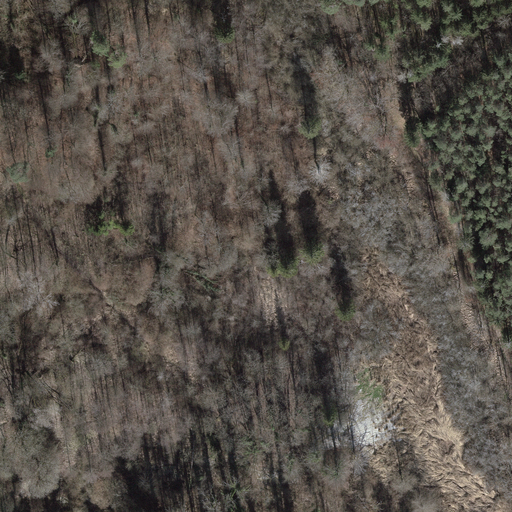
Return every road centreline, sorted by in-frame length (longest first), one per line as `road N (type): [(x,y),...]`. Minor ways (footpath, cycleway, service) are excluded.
road 1 (track): [(288,466),(110,302),(0,156)]
road 2 (track): [(511,361),(404,122),(356,60),(329,0)]
road 3 (track): [(404,122),(511,30)]
